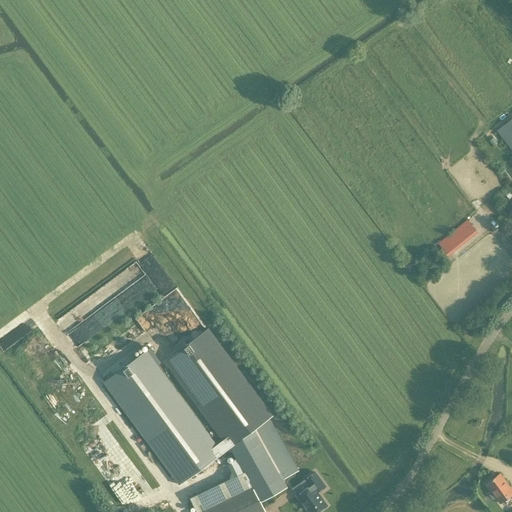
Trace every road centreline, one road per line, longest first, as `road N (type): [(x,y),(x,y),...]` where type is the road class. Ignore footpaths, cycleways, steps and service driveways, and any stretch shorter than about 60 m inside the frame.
road 1 (unknown): [(176,511),(34,314)]
road 2 (unclassified): [(378,511),(511,309)]
